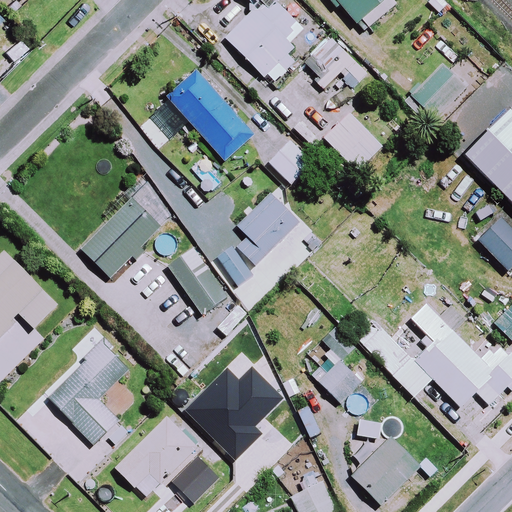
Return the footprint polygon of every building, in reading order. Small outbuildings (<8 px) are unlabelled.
[(325,0),(335,11),(338,8),(355,27),(360,23),(367,32),(397,6),(391,0),(325,0)] [(276,5),(270,11),(263,4),(225,41),(270,87),(300,59),(283,40),(297,27),(276,5)] [(366,76),(327,38),(301,64),(325,88),(340,73),(355,88),(366,76)] [(462,91),(439,68),(411,97),(434,120),(462,91)] [(252,140),(195,72),(165,97),(222,165),(252,140)] [(372,158),(337,125),(322,140),(357,174),(372,158)] [(311,166),(289,144),(267,165),(289,187),(311,166)] [(170,217),(147,183),(128,201),(126,200),(77,246),(108,279),(159,232),(157,229),(170,217)] [(234,249),(252,270),(297,225),(269,196),(235,228),(245,239),(234,249)] [(511,269),(511,233),(499,220),(476,242),(507,274),(511,269)] [(252,278),(231,249),(215,259),(237,289),(252,278)] [(225,300),(192,251),(168,268),(201,317),(225,300)] [(58,307),(4,254),(0,258),(0,338),(20,318),(34,331),(58,307)] [(389,303),(404,319),(368,354),(394,381),(411,364),(439,393),(456,377),(490,412),(511,391),(511,359),(491,339),(472,357),(434,318),(446,306),(430,289),(416,303),(403,289),(389,303)] [(227,339),(244,317),(232,307),(214,330),(227,339)] [(129,370),(102,342),(92,352),(71,372),(43,400),(90,448),(117,422),(97,401),(129,370)] [(335,360),(313,380),(337,406),(359,386),(335,360)] [(251,431),(230,409),(208,430),(229,453),(251,431)] [(195,448),(165,418),(114,470),(144,500),(195,448)] [(418,470),(389,440),(350,477),(363,491),(379,507),(418,470)] [(340,511),(341,511),(324,475),(306,484),(308,488),(289,497),(296,511),(340,511)]
